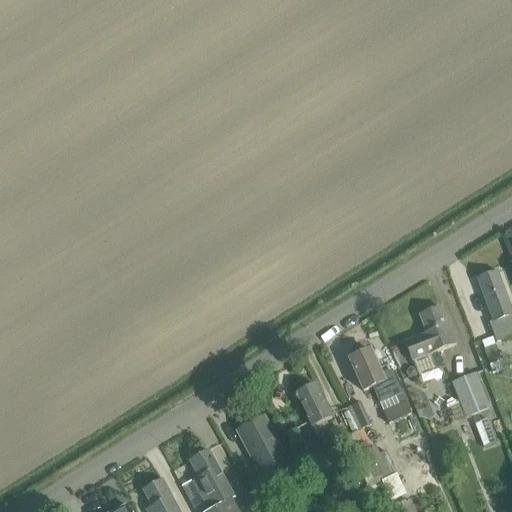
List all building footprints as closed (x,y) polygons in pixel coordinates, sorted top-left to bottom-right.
[(476,282),(492,325),(489,326),(496,345),(511,338),(511,312),(498,274),(476,282)] [(411,364),(423,360),(456,347),(440,310),(419,318),(426,336),(403,344),(411,364)] [(495,346),(484,350),(489,366),(501,362),(495,346)] [(410,417),(405,404),(402,396),(391,373),(381,377),(370,354),(369,355),(367,351),(356,356),(357,360),(349,363),(363,394),(372,390),(379,406),(395,399),(398,407),(382,414),(387,426),(410,417)] [(410,369),(406,374),(408,379),(414,380),(418,376),(416,370),(410,369)] [(475,375),(450,385),(464,420),(489,410),(475,375)] [(325,424),(332,421),(316,388),(296,397),(318,442),(331,436),(325,424)] [(370,428),(360,405),(347,411),(357,434),(370,428)] [(264,420),(237,435),(263,483),(289,468),(264,420)] [(485,447),(498,443),(490,420),(477,424),(485,447)] [(353,462),(368,455),(356,434),(342,441),(353,462)] [(199,481),(183,489),(195,511),(236,511),(231,502),(234,501),(209,454),(190,464),(199,481)] [(374,460),(385,481),(396,475),(386,454),(374,460)] [(178,511),(163,482),(142,493),(151,510),(146,511),(178,511)]
